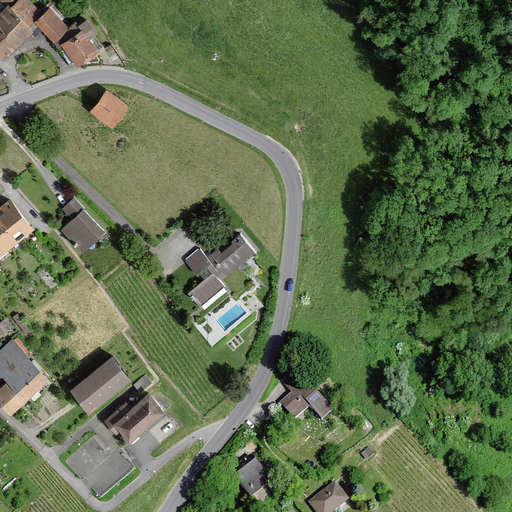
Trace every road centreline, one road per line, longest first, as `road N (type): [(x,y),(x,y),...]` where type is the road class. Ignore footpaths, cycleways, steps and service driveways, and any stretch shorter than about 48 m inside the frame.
road 1 (tertiary): [(0,107),(84,76),(126,77),(258,139),(284,161),(294,204),(280,324),(261,379),(223,433)]
road 2 (residential): [(223,433),(193,437),(100,506),(0,410)]
